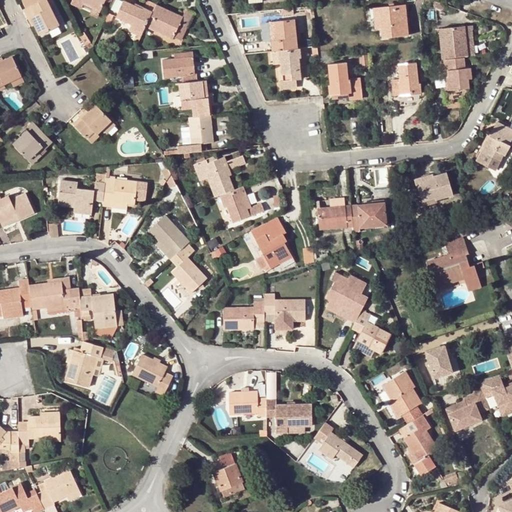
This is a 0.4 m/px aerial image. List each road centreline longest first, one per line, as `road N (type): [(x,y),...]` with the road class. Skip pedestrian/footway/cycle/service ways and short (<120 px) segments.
road 1 (residential): [(511,49),(458,143),(320,159),(272,134),(213,0)]
road 2 (residential): [(203,366),(282,356),(353,386),(395,448),(398,495),(380,511)]
road 3 (residential): [(0,263),(18,254),(100,249),(203,366)]
road 4 (residential): [(203,366),(146,500)]
